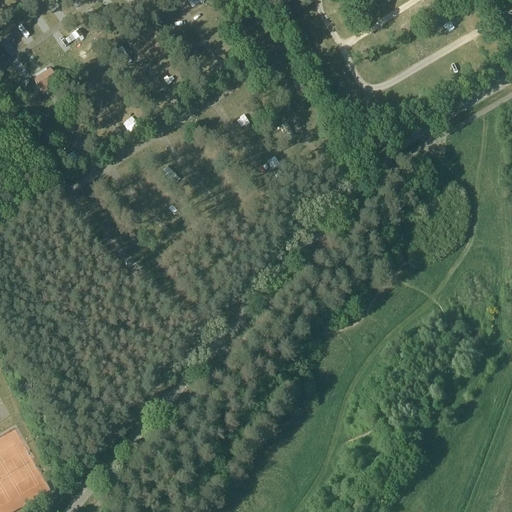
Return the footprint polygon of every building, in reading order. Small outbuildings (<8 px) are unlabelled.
[(183,24),(175,29),(182,39),(190,34),(183,24)] [(147,52),(158,46),(153,38),(143,44),(147,52)] [(119,61),(128,55),(122,48),(114,53),(119,61)] [(60,85),(50,70),(33,81),(43,96),(60,85)] [(148,96),(155,93),(153,84),(145,87),(148,96)] [(125,121),(128,128),(136,125),(133,118),(125,121)] [(75,152),(67,141),(57,149),(65,160),(75,152)]
